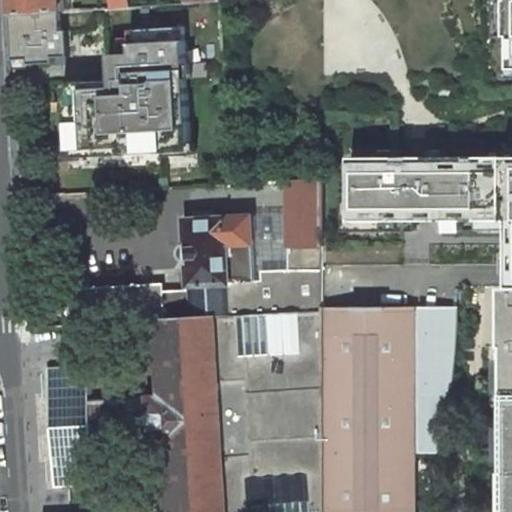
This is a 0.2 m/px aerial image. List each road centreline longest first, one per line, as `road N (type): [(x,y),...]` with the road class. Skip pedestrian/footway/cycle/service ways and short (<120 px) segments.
road 1 (residential): [(8,340),(20,511)]
road 2 (residential): [(0,183),(8,340)]
